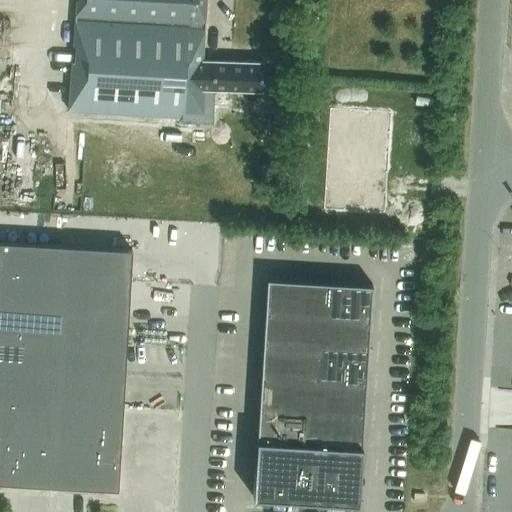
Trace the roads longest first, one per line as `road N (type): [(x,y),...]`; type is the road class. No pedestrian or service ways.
road 1 (unclassified): [(466,511),(484,164)]
road 2 (unclassified): [(493,0),(484,164)]
